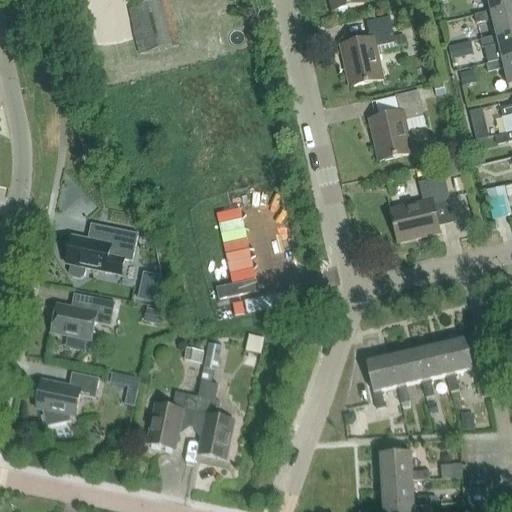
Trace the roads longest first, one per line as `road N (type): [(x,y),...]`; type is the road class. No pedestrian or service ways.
road 1 (residential): [(350,290),(286,0)]
road 2 (residential): [(0,282),(21,166),(0,49)]
road 3 (residential): [(281,511),(345,337),(350,290)]
road 4 (residential): [(350,290),(511,252)]
road 5 (residential): [(159,511),(0,478)]
